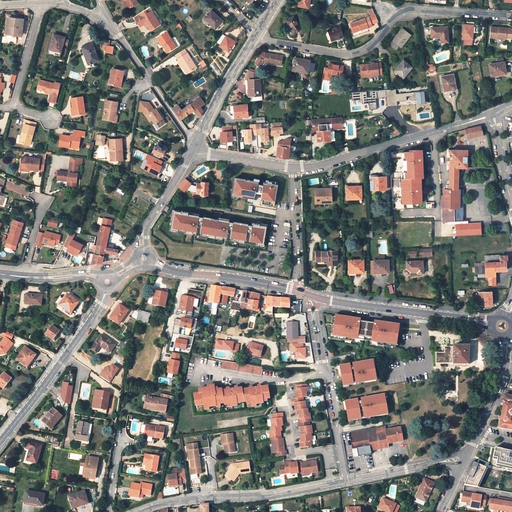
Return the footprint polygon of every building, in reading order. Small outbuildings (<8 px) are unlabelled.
[(123,0),(128,9),(137,4),(134,0),(123,0)] [(222,21),(211,10),(204,18),(212,25),(213,25),(216,28),(222,21)] [(137,20),(141,25),(145,23),(150,31),(159,25),(151,11),(147,14),(145,11),(134,18),(135,21),(137,20)] [(294,16),(287,20),(291,27),(290,28),(293,33),(302,28),(294,16)] [(369,18),(365,19),(366,21),(369,20),(371,25),(378,22),(376,16),(369,18)] [(23,19),(8,17),(5,34),(21,36),(23,19)] [(365,19),(351,23),(353,32),(371,27),(371,25),(369,20),(366,21),(365,19)] [(473,26),(463,25),(461,45),(471,46),(473,26)] [(340,26),(327,30),(331,41),(344,36),(340,26)] [(507,28),(491,26),(490,37),(506,39),(506,38),(511,37),(511,29),(507,29),(507,28)] [(447,27),(431,27),(432,37),(441,37),(441,43),(448,42),(447,27)] [(412,34),(403,28),(393,41),(401,47),(412,34)] [(161,45),(163,44),(168,52),(176,47),(167,32),(157,39),(161,45)] [(50,50),(61,53),(65,38),(53,35),(51,40),(52,41),(50,50)] [(235,42),(226,36),(220,46),(229,52),(235,42)] [(82,47),(85,56),(88,62),(88,64),(87,65),(89,68),(95,66),(93,62),(98,60),(92,44),(82,47)] [(113,47),(106,46),(105,53),(112,54),(113,47)] [(184,66),(189,72),(196,68),(184,49),(175,55),(182,67),(184,66)] [(279,54),(265,52),(264,56),(260,55),(254,62),(259,66),(262,61),(267,62),(268,61),(268,60),(271,61),(271,62),(281,64),(283,56),(279,56),(279,54)] [(310,60),(295,57),(293,70),(308,72),(310,60)] [(413,68),(404,61),(395,71),(404,78),(413,68)] [(504,62),(489,65),(491,77),(506,74),(504,62)] [(343,66),(330,63),(329,68),(328,73),(331,74),(346,77),(348,67),(343,67),(343,66)] [(382,75),(381,66),(378,66),(378,64),(360,65),(361,77),(382,75)] [(328,73),(329,68),(325,67),(323,78),(330,80),(331,74),(328,73)] [(109,84),(118,86),(119,79),(122,80),(123,70),(112,68),(109,84)] [(260,94),(260,74),(248,69),(249,97),(258,96),(258,95),(260,94)] [(456,89),(453,74),(442,76),(444,92),(456,89)] [(55,85),(40,81),(38,90),(46,91),(45,93),(51,94),(49,101),(56,103),(62,84),(56,82),(55,85)] [(396,89),(352,93),(353,101),(362,100),(362,104),(369,103),(370,109),(377,109),(377,102),(375,103),(374,98),(386,97),(387,105),(392,105),(397,104),(397,100),(407,100),(406,96),(411,96),(411,99),(417,99),(416,92),(396,94),(396,89)] [(424,91),(416,92),(417,99),(417,103),(425,102),(424,91)] [(73,107),(74,115),(85,113),(83,96),(71,98),(73,107)] [(194,110),(197,113),(200,117),(204,111),(201,108),(206,104),(200,96),(194,101),(195,102),(182,110),(178,105),(173,109),(180,120),(194,110)] [(104,119),(113,120),(115,109),(117,110),(118,102),(107,100),(104,119)] [(140,102),(138,111),(144,112),(150,121),(153,119),(155,124),(157,123),(160,127),(167,123),(163,118),(164,117),(161,113),(160,114),(158,110),(156,112),(149,103),(140,102)] [(247,104),(230,106),(231,113),(234,113),(235,118),(248,116),(251,116),(250,111),(247,111),(247,104)] [(342,117),(332,118),(332,124),(332,129),(343,128),(342,117)] [(272,131),(272,132),(278,132),(283,132),(282,122),(271,123),(272,131)] [(23,136),(21,143),(29,145),(35,127),(25,123),(21,136),(23,136)] [(261,123),(256,124),(257,135),(262,135),(262,140),(270,140),(269,135),(269,132),(269,128),(262,128),(261,123)] [(251,129),(243,130),(244,142),(252,141),(251,136),(257,135),(256,124),(251,124),(251,129)] [(327,124),(318,125),(319,131),(317,131),(318,142),(331,141),(330,130),(328,131),(327,124)] [(231,126),(223,126),(224,131),(222,132),(222,138),(222,141),(232,141),(231,126)] [(481,126),(466,129),(466,134),(468,138),(483,135),(481,126)] [(58,145),(68,146),(68,144),(78,146),(80,136),(83,137),(84,131),(73,130),(72,137),(60,135),(58,145)] [(122,139),(110,139),(110,149),(112,149),(112,160),(123,160),(122,139)] [(277,158),(289,159),(290,143),(290,139),(287,139),(286,142),(278,142),(277,152),(277,158)] [(162,156),(167,146),(161,144),(162,143),(161,142),(160,143),(159,143),(157,147),(155,146),(155,147),(153,151),(162,156)] [(421,162),(420,150),(408,150),(408,151),(403,152),(403,158),(405,158),(405,171),(403,171),(404,178),(402,178),(402,186),(400,186),(400,197),(402,197),(402,203),(420,203),(420,195),(418,195),(418,192),(420,192),(420,185),(418,185),(417,182),(419,182),(419,178),(421,178),(421,167),(419,167),(419,164),(419,162),(421,162)] [(456,189),(458,189),(458,170),(461,170),(461,168),(467,168),(467,150),(450,150),(449,189),(444,189),(444,209),(452,209),(452,201),(457,201),(457,194),(456,194),(456,189)] [(164,162),(148,154),(145,159),(149,160),(145,170),(158,176),(163,167),(161,166),(164,162)] [(30,168),(30,170),(39,171),(40,159),(22,157),(21,167),(30,168)] [(76,186),(79,163),(70,162),(68,172),(58,170),(57,179),(68,180),(67,185),(76,186)] [(188,175),(179,187),(185,191),(187,189),(190,184),(194,180),(188,175)] [(383,175),(371,175),(371,189),(386,189),(386,177),(383,177),(383,175)] [(244,178),(233,176),(230,195),(242,197),(242,196),(254,198),(255,192),(257,183),(257,181),(244,179),(244,178)] [(262,182),(262,183),(261,193),(260,198),(261,198),(261,201),(268,202),(268,201),(274,202),(277,183),(270,182),(271,180),(265,180),(265,182),(262,182)] [(199,183),(197,183),(197,186),(197,193),(201,193),(201,194),(208,195),(208,182),(202,182),(202,183),(200,183),(201,181),(199,181),(199,183)] [(197,186),(190,184),(187,189),(197,193),(197,186)] [(358,185),(346,185),(347,200),(362,199),(361,186),(358,186),(358,185)] [(321,200),(321,203),(332,202),(331,188),(315,188),(315,200),(321,200)] [(444,209),(442,208),(442,222),(459,222),(459,209),(452,209),(444,209)] [(186,212),(172,210),(169,229),(183,231),(184,229),(195,231),(197,216),(196,216),(196,215),(186,213),(186,212)] [(202,216),(201,217),(199,234),(214,236),(214,234),(225,236),(227,222),(227,221),(226,221),(226,219),(216,218),(216,219),(209,218),(209,217),(202,216)] [(59,220),(50,218),(49,226),(57,228),(59,221),(59,220)] [(97,246),(105,247),(106,242),(108,235),(110,228),(112,220),(104,218),(102,226),(101,225),(99,237),(97,246)] [(16,249),(18,242),(18,240),(20,241),(22,236),(23,231),(21,231),(22,229),(24,222),(14,219),(10,232),(6,246),(16,249)] [(232,222),(227,222),(225,236),(225,238),(230,239),(230,238),(243,240),(242,242),(255,244),(255,243),(262,244),(265,225),(251,223),(251,225),(246,224),(246,223),(232,221),(232,222)] [(455,237),(480,236),(479,223),(468,224),(455,224),(455,234),(455,237)] [(39,232),(36,244),(41,246),(42,243),(45,234),(39,232)] [(60,238),(45,234),(42,243),(54,246),(55,243),(58,244),(60,238)] [(67,238),(62,250),(66,252),(72,240),(67,238)] [(83,246),(72,240),(66,252),(70,254),(71,252),(73,253),(78,256),(83,246)] [(118,250),(113,249),(107,248),(105,247),(97,246),(96,247),(93,246),(92,251),(95,251),(95,254),(94,254),(92,265),(102,262),(104,252),(117,255),(118,250)] [(317,260),(327,260),(331,260),(331,264),(337,263),(336,250),(316,250),(317,260)] [(485,263),(486,276),(487,276),(487,279),(489,279),(489,285),(496,285),(495,271),(506,270),(506,262),(508,262),(507,256),(500,256),(500,262),(485,263)] [(363,260),(348,261),(349,273),(364,272),(363,260)] [(389,260),(374,260),(374,275),(381,274),(381,273),(389,272),(389,260)] [(423,261),(405,262),(406,271),(405,272),(405,274),(406,274),(406,275),(407,275),(408,275),(409,274),(423,273),(423,261)] [(481,276),(486,276),(485,263),(476,263),(476,273),(480,273),(481,276)] [(236,289),(212,285),(208,303),(219,304),(220,294),(228,295),(234,296),(236,289)] [(188,291),(187,297),(194,298),(192,307),(200,308),(204,291),(191,289),(188,291)] [(166,293),(155,291),(152,304),(165,307),(168,291),(166,291),(166,293)] [(244,291),(242,302),(248,303),(250,292),(246,291),(244,291)] [(492,291),(479,292),(479,306),(493,305),(492,291)] [(241,304),(241,308),(256,310),(256,311),(273,313),(273,306),(273,297),(267,296),(263,295),(250,292),(248,303),(242,302),(241,304)] [(26,294),(25,302),(34,303),(34,305),(41,305),(41,295),(26,294)] [(78,302),(67,294),(60,304),(70,311),(74,306),(75,307),(78,302)] [(228,295),(220,294),(219,304),(226,305),(228,295)] [(180,309),(191,311),(192,307),(194,298),(187,297),(182,296),(180,309)] [(273,297),(273,306),(289,308),(290,298),(282,298),(273,297)] [(119,304),(110,318),(119,324),(128,310),(119,304)] [(151,314),(141,311),(138,322),(147,325),(151,314)] [(347,317),(335,316),(334,324),(333,324),(331,336),(356,339),(356,336),(373,339),(373,342),(397,345),(399,334),(398,333),(399,325),(389,323),(378,322),(378,324),(356,321),(356,319),(347,317)] [(175,318),(173,324),(195,330),(197,321),(182,318),(181,319),(175,318)] [(298,322),(287,322),(287,339),(288,339),(288,343),(291,343),(303,343),(305,342),(305,336),(298,337),(298,322)] [(52,340),(59,331),(52,325),(45,334),(52,340)] [(110,352),(116,344),(103,334),(100,338),(100,337),(92,348),(96,352),(101,345),(110,352)] [(177,338),(175,347),(185,349),(187,344),(187,342),(192,343),(194,337),(179,334),(178,339),(177,338)] [(0,342),(0,350),(1,350),(3,352),(13,344),(11,341),(12,339),(7,337),(0,342)] [(122,340),(119,344),(125,349),(128,345),(122,340)] [(250,342),(247,351),(255,353),(254,355),(261,356),(264,345),(250,342)] [(303,343),(291,343),(291,351),(296,351),(296,358),(306,357),(305,348),(303,348),(303,343)] [(444,352),(436,352),(435,364),(453,363),(453,364),(469,364),(469,346),(453,346),(450,346),(445,346),(444,352)] [(27,367),(36,354),(25,347),(16,359),(27,367)] [(179,361),(181,354),(174,352),(172,360),(171,360),(170,365),(169,365),(168,368),(169,368),(168,373),(177,375),(180,362),(179,361)] [(223,361),(222,360),(220,368),(262,374),(263,367),(229,361),(223,361)] [(350,365),(340,367),(341,375),(343,387),(377,381),(375,370),(376,370),(374,361),(353,365),(353,367),(350,367),(350,365)] [(112,364),(110,367),(108,366),(106,368),(105,367),(100,375),(110,382),(119,368),(112,364)] [(0,386),(3,389),(12,378),(4,372),(0,377),(0,386)] [(73,386),(68,386),(68,383),(63,382),(60,396),(57,399),(60,402),(62,406),(65,403),(70,403),(73,386)] [(296,398),(302,397),(306,396),(306,391),(307,391),(306,384),(296,385),(297,393),(295,393),(296,398)] [(237,388),(234,389),(229,389),(226,390),(221,390),(221,389),(217,389),(214,390),(213,388),(213,385),(206,386),(206,388),(200,389),(200,393),(198,393),(193,394),(194,401),(196,401),(196,406),(203,405),(203,407),(208,407),(215,406),(215,405),(219,405),(219,404),(223,403),(223,405),(227,404),(227,405),(236,404),(240,403),(243,402),(246,402),(250,401),(251,403),(251,405),(256,404),(263,403),(263,402),(262,399),(266,399),(269,398),(268,386),(261,387),(258,387),(252,388),(249,389),(242,389),(241,388),(237,388)] [(95,390),(94,397),(97,398),(95,407),(107,409),(109,392),(95,390)] [(357,398),(344,400),(346,411),(348,420),(387,414),(385,403),(386,403),(385,393),(360,397),(361,400),(357,400),(357,398)] [(158,408),(157,409),(165,411),(168,400),(147,395),(145,405),(158,408)] [(511,395),(504,395),(503,399),(502,403),(503,404),(501,419),(500,419),(499,423),(498,428),(511,429),(511,395)] [(296,410),(305,409),(305,401),(303,401),(302,397),(296,398),(292,398),(293,403),(294,403),(295,410),(296,410)] [(43,421),(51,429),(62,416),(53,409),(43,421)] [(299,415),(300,422),(309,421),(310,421),(309,414),(308,414),(307,409),(305,409),(296,410),(297,415),(299,415)] [(272,426),(281,425),(283,425),(282,418),(283,418),(282,412),(277,413),(272,414),(273,419),(271,419),(272,426)] [(87,443),(88,435),(86,435),(88,422),(80,421),(79,424),(77,424),(75,439),(83,440),(83,442),(87,443)] [(309,421),(300,422),(298,423),(299,427),(300,427),(301,435),(310,433),(311,433),(310,426),(309,426),(309,421)] [(148,435),(153,436),(153,435),(155,435),(155,437),(163,438),(165,427),(146,424),(145,433),(148,434),(148,435)] [(271,440),(272,440),(281,438),(280,431),(282,431),(281,425),(272,426),(271,427),(271,432),(270,432),(271,440)] [(101,496),(103,496),(115,426),(112,426),(101,496)] [(385,427),(367,430),(370,445),(371,450),(388,447),(388,443),(385,430),(385,427)] [(400,427),(385,430),(388,443),(403,441),(400,427)] [(370,445),(367,430),(350,433),(352,448),(370,445)] [(310,433),(301,435),(300,435),(301,442),(299,443),(300,447),(301,447),(308,446),(311,446),(310,441),(311,441),(310,433)] [(228,451),(228,453),(235,452),(232,434),(220,436),(221,444),(223,444),(224,452),(228,451)] [(281,438),(272,440),(273,446),(274,452),(276,452),(277,456),(283,455),(286,454),(286,451),(285,451),(283,438),(281,438)] [(37,464),(42,446),(28,442),(26,448),(30,449),(27,461),(37,464)] [(193,469),(190,470),(191,476),(202,474),(197,443),(186,445),(187,451),(190,451),(193,469)] [(511,450),(495,447),(492,459),(497,460),(496,466),(511,469),(511,450)] [(145,454),(144,462),(147,463),(147,465),(146,470),(156,472),(159,456),(145,454)] [(98,458),(87,456),(84,475),(95,477),(98,458)] [(301,474),(308,473),(317,472),(315,461),(307,462),(300,463),(300,462),(296,462),(298,472),(301,471),(301,474)] [(250,472),(248,462),(232,464),(229,469),(230,469),(225,477),(232,481),(235,475),(235,474),(250,472)] [(290,474),(298,473),(298,472),(296,462),(289,463),(289,462),(284,463),(284,466),(279,467),(280,473),(285,473),(290,472),(290,474)] [(489,469),(474,462),(465,481),(467,482),(466,485),(480,488),(489,469)] [(168,476),(169,486),(178,485),(178,486),(182,485),(182,484),(187,483),(185,469),(182,469),(182,468),(172,469),(173,475),(168,476)] [(434,482),(424,478),(416,497),(426,502),(434,482)] [(139,497),(139,495),(139,493),(143,493),(150,495),(152,484),(141,482),(141,484),(132,483),(130,495),(139,497)] [(42,505),(44,494),(26,491),(24,502),(42,505)] [(72,508),(83,504),(83,503),(87,501),(84,491),(68,496),(72,508)] [(485,505),(487,496),(463,492),(462,501),(471,503),(470,507),(480,508),(480,504),(485,505)] [(396,511),(400,505),(383,498),(378,508),(388,511),(396,511)] [(498,503),(491,501),(489,511),(493,511),(494,511),(503,511),(505,501),(501,501),(501,503),(498,503)] [(509,502),(505,501),(503,511),(511,511),(511,505),(509,505),(509,502)]
